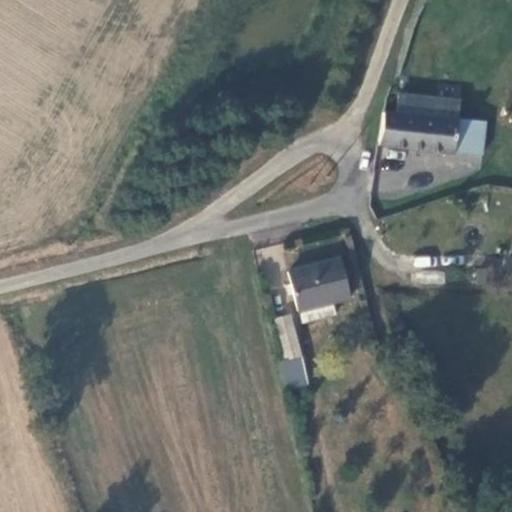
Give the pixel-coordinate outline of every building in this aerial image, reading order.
[(459,119),(461,101),(398,94),(396,113),(383,112),(378,145),(482,156),(485,122),(459,119)] [(340,258),(287,272),(297,311),(299,310),(333,302),(351,298),(340,258)] [(335,314),(333,302),(299,310),(302,322),(335,314)] [(285,360),(302,355),(290,314),(274,318),(285,360)] [(279,361),(286,390),(308,384),(302,355),(285,360),(279,361)]
